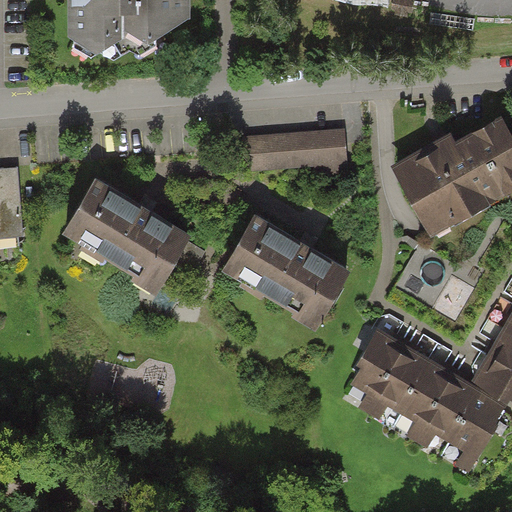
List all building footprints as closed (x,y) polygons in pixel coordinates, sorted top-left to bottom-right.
[(73,0),(74,33),(115,57),(184,16),(184,0),(73,0)] [(449,137),(396,164),(430,224),(387,297),(460,340),(511,254),(511,222),(508,221),(511,214),(511,139),(500,119),(454,145),(449,137)] [(248,169),(351,163),(348,126),(246,132),(248,169)] [(15,172),(0,172),(0,240),(20,239),(15,172)] [(158,283),(188,233),(96,179),(67,229),(158,283)] [(347,269),(255,216),(226,266),(318,319),(347,269)] [(511,318),(477,378),(497,390),(497,395),(507,400),(511,392),(511,393),(511,318)] [(476,389),(461,380),(379,331),(352,377),(478,453),(495,424),(490,422),(501,404),(484,394),(483,397),(474,392),(476,389)]
